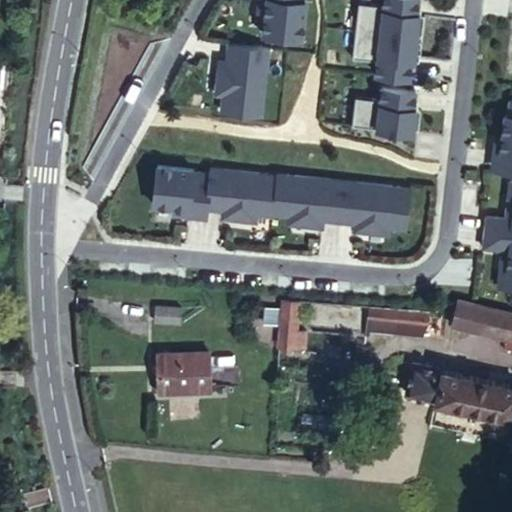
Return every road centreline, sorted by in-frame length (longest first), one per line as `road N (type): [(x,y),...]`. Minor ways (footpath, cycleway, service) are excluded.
road 1 (residential): [(39,249),(415,278),(433,270),(448,236),(474,0)]
road 2 (residential): [(39,249),(85,208),(199,0)]
road 3 (tertiary): [(39,249),(38,315),(71,511)]
road 4 (tertiary): [(66,0),(49,86),(39,249)]
